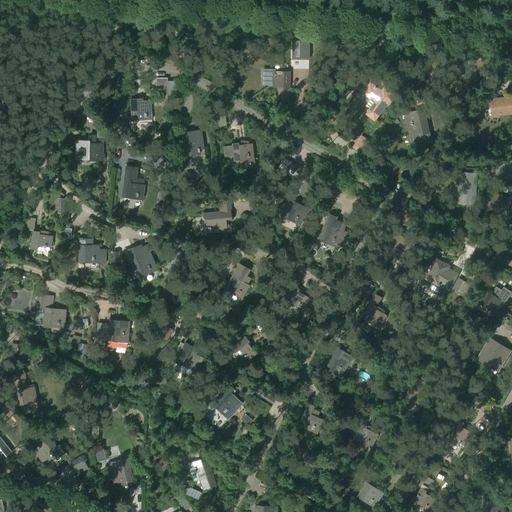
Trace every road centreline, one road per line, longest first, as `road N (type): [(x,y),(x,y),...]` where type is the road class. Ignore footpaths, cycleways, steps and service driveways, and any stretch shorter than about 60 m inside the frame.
road 1 (track): [(0,321),(335,511)]
road 2 (track): [(305,0),(511,20)]
road 3 (unknown): [(408,206),(430,170),(511,170)]
